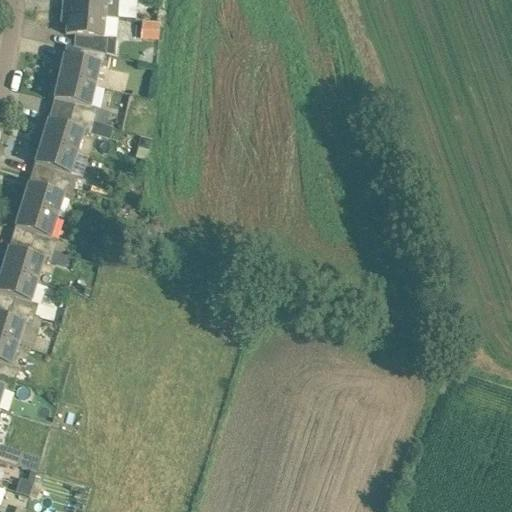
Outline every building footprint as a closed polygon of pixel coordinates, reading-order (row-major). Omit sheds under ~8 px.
[(68,0),(68,5),(62,4),(61,14),(117,19),(118,0),(68,0)] [(66,24),(65,36),(74,37),(73,49),(80,51),(109,57),(116,59),(120,18),(117,19),(61,14),(60,24),(66,24)] [(144,22),(143,40),(161,41),(162,23),(144,22)] [(78,62),(62,59),(59,71),(53,69),(51,79),(94,88),(107,91),(111,70),(106,69),(109,57),(80,51),(78,62)] [(55,89),(52,101),(73,106),(70,118),(93,125),(105,128),(109,115),(97,111),(90,110),(94,88),(51,79),(49,88),(55,89)] [(67,130),(46,124),(43,136),(36,134),(33,143),(89,160),(95,140),(89,138),(93,125),(70,118),(67,130)] [(37,154),(33,166),(54,172),(50,183),(73,190),(94,195),(97,184),(83,180),(89,160),(33,143),(31,152),(37,154)] [(47,194),(27,188),(23,199),(16,198),(14,207),(56,220),(62,199),(69,201),(73,190),(50,183),(47,194)] [(18,218),(14,230),(34,236),(31,247),(54,253),(57,242),(50,240),(56,220),(14,207),(11,216),(18,218)] [(27,258),(7,251),(3,263),(0,262),(0,272),(36,283),(43,263),(50,265),(54,253),(31,247),(27,258)] [(0,295),(14,300),(11,311),(34,318),(37,306),(30,304),(36,283),(0,272),(0,295)] [(8,322),(0,319),(0,342),(16,348),(31,352),(40,324),(33,322),(34,318),(11,311),(8,322)] [(0,377),(14,381),(18,370),(10,368),(16,348),(0,342),(0,377)] [(0,401),(3,391),(11,393),(14,381),(0,377),(0,401)] [(0,463),(35,475),(40,460),(0,447),(0,463)] [(28,497),(33,485),(20,480),(16,493),(28,497)]
